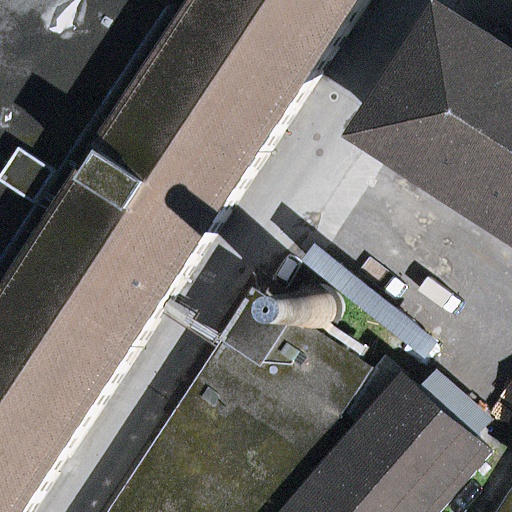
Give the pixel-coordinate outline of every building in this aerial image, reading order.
[(0,0),(0,511),(36,511),(373,0),(0,0)] [(392,133),(511,210),(511,54),(464,23),(392,133)] [(167,411),(185,423),(266,299),(290,315),(301,299),(258,271),(167,411)] [(249,511),(251,509),(256,511),(277,511),(374,371),(325,339),(298,321),(290,315),(266,299),(185,423),(126,511),(249,511)] [(480,440),(499,419),(446,373),(428,394),(480,440)] [(413,382),(299,511),(442,511),(494,452),(480,440),(428,394),(413,382)]
